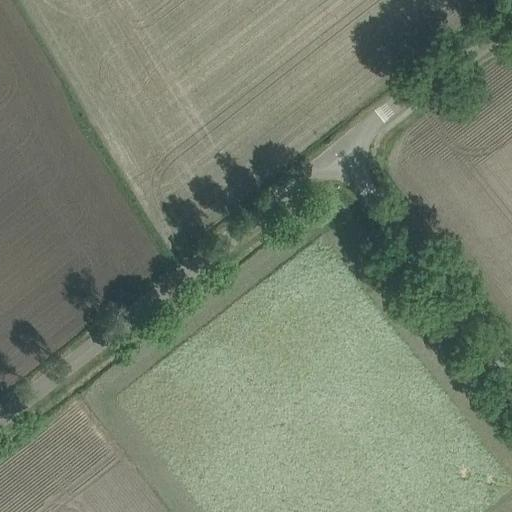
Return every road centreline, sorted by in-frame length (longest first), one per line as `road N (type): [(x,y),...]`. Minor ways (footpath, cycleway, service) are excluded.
road 1 (unclassified): [(0,410),(330,151)]
road 2 (tertiary): [(511,374),(330,151)]
road 3 (tertiary): [(330,151),(511,10)]
